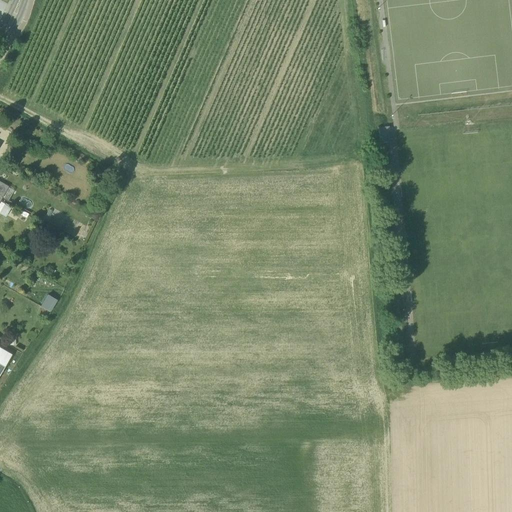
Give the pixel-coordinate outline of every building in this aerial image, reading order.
[(378,128),(380,143),(389,142),(388,127),(378,128)] [(0,182),(0,196),(2,198),(8,187),(0,182)] [(14,190),(8,187),(2,198),(8,201),(14,190)] [(11,208),(5,204),(0,212),(0,214),(6,218),(11,208)] [(58,300),(48,295),(41,307),(51,312),(58,300)] [(0,375),(12,355),(0,347),(0,375)]
